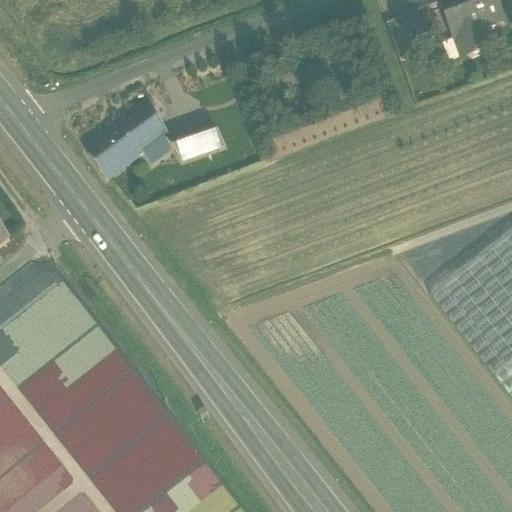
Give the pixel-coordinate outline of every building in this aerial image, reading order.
[(494,0),(442,0),(439,1),(453,42),(461,39),(468,60),(492,51),(485,31),(503,25),(494,0)] [(427,40),(417,13),(405,17),(406,19),(415,44),(416,44),(427,40)] [(406,19),(388,27),(401,61),(419,54),(416,44),(415,44),(406,19)] [(168,140),(147,112),(134,122),(146,139),(135,148),(141,155),(135,160),(144,172),(172,151),(165,141),(168,140)] [(134,122),(88,156),(106,180),(135,160),(141,155),(135,148),(146,139),(134,122)] [(168,140),(165,141),(172,151),(181,163),(221,150),(208,127),(168,140)] [(0,229),(0,250),(10,242),(0,229)] [(511,233),(430,298),(511,402),(511,233)] [(34,259),(0,285),(0,301),(41,269),(34,259)] [(0,380),(0,459),(39,427),(0,380)] [(39,427),(0,459),(0,511),(25,511),(55,488),(75,471),(39,427)] [(75,471),(55,488),(71,508),(91,491),(75,471)] [(61,506),(62,503),(61,501),(60,499),(58,497),(55,497),(53,498),(51,499),(50,501),(49,503),(50,506),(51,508),(53,509),(56,510),(58,509),(60,508),(61,506)]
